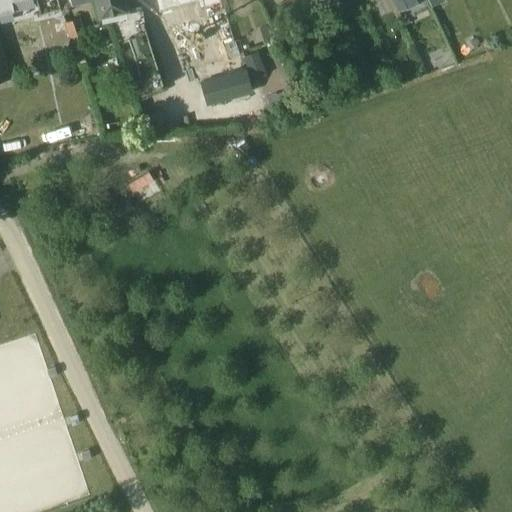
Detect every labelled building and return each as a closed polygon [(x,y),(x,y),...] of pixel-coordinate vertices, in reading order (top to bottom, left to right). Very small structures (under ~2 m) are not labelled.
[(0,0),(0,13),(12,10),(10,2),(18,0),(0,0)] [(93,0),(94,1),(99,22),(114,24),(137,97),(166,88),(147,31),(132,36),(128,10),(126,0),(93,0)] [(198,0),(201,7),(221,1),(220,0),(157,0),(160,12),(162,12),(162,10),(196,0),(198,0)] [(393,0),(398,10),(413,3),(412,2),(417,0),(393,0)] [(93,58),(79,17),(64,22),(77,63),(93,58)] [(0,80),(10,78),(0,41),(0,80)] [(247,55),(253,76),(263,73),(257,52),(247,55)] [(252,98),(246,76),(205,86),(210,108),(252,98)]
